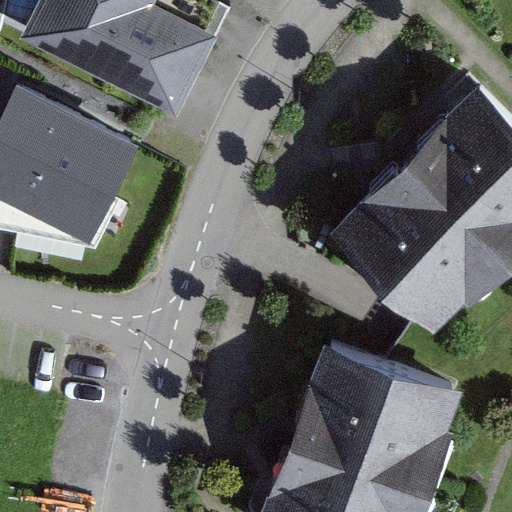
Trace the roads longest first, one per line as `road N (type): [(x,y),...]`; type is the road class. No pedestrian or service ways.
road 1 (residential): [(333,0),(295,44),(247,124),(173,333)]
road 2 (residential): [(173,333),(135,511)]
road 3 (residential): [(173,333),(0,294)]
